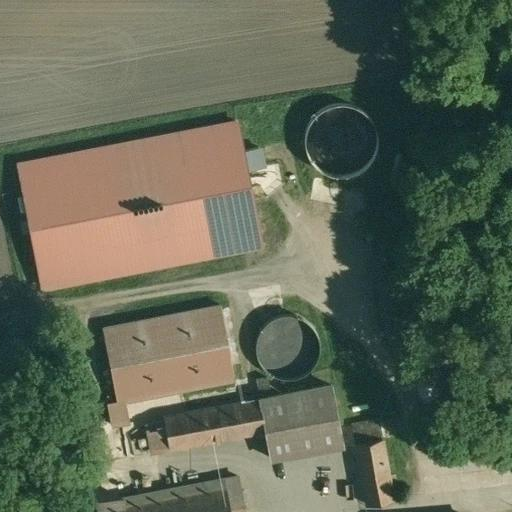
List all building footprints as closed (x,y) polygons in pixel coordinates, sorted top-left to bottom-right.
[(354,125),(352,106),(337,108),(337,114),(323,115),(324,127),(354,125)] [(43,288),(275,250),(254,120),(21,157),(43,288)] [(263,168),(274,166),(271,146),(259,148),(263,168)] [(358,147),(330,150),(332,171),(373,167),(371,146),(358,147)] [(221,305),(103,328),(117,401),(118,402),(126,401),(236,379),(221,305)] [(292,315),(287,314),(280,316),(277,317),(274,318),(270,320),(266,323),(263,327),(261,329),(259,333),(258,336),(257,339),(256,342),(256,348),(257,353),(258,357),(259,361),(261,365),(265,369),(269,372),(273,375),(276,376),(280,378),(285,379),(289,379),(294,378),(300,377),(304,374),(307,372),(310,370),(313,367),(315,364),(316,361),(318,359),(319,355),(320,351),(320,349),(320,345),(319,341),(319,338),(318,335),(316,332),(315,329),(313,327),(311,324),(308,322),(305,320),(301,317),(296,316),(292,315)] [(277,394),(274,376),(248,380),(249,388),(254,387),(256,398),(277,394)] [(332,386),(261,399),(267,431),(266,431),(271,458),(343,445),(332,386)] [(118,402),(117,401),(107,403),(112,425),(130,422),(126,401),(118,402)] [(380,421),(353,426),(368,505),(395,500),(380,421)] [(245,511),(239,477),(98,503),(99,511),(245,511)]
